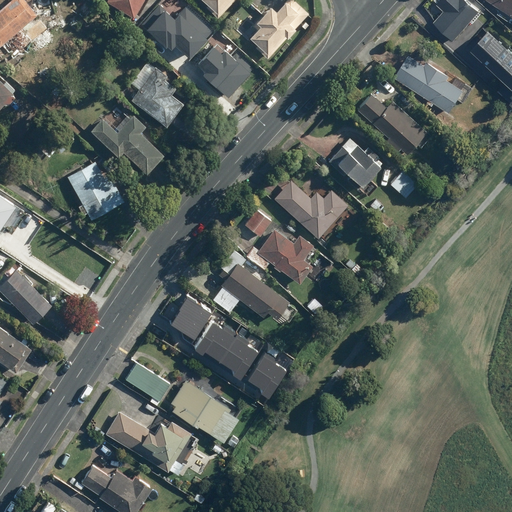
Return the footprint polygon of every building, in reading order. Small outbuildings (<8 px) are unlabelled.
[(48,29),(35,13),(23,0),(9,0),(0,8),(0,42),(17,28),(31,44),(48,29)] [(104,0),(105,1),(132,16),(141,0),(104,0)] [(195,0),(216,18),(232,0),(195,0)] [(308,13),(295,0),(285,0),(247,37),(266,56),(308,13)] [(443,12),(434,22),(454,40),(479,13),(464,0),(440,0),(436,5),(443,12)] [(511,0),(489,0),(511,14),(511,0)] [(211,28),(181,3),(174,11),(168,15),(155,2),(138,26),(165,47),(170,41),(182,50),(194,31),(201,37),(211,28)] [(511,53),(487,32),(468,52),(511,90),(511,53)] [(215,50),(203,41),(189,59),(197,65),(187,77),(223,105),(253,68),(224,45),(215,50)] [(435,102),(450,111),(457,100),(462,103),(467,94),(463,91),(464,89),(448,78),(450,75),(427,61),(425,64),(409,54),(395,77),(430,99),(428,101),(433,105),(435,102)] [(165,124),(182,103),(169,93),(174,87),(162,78),(165,74),(155,65),(130,96),(165,124)] [(8,107),(15,98),(0,86),(0,80),(1,79),(0,78),(0,104),(2,102),(8,107)] [(405,152),(425,131),(392,100),(386,107),(371,93),(357,108),(387,136),(384,140),(396,150),(399,147),(405,152)] [(122,150),(145,172),(163,154),(140,131),(144,126),(132,114),(104,142),(117,155),(122,150)] [(57,122),(38,145),(49,154),(56,146),(63,151),(75,137),(57,122)] [(346,178),(356,188),(379,164),(378,164),(381,161),(375,156),(377,154),(367,145),(362,149),(349,137),(334,153),(328,160),(343,174),(345,172),(348,176),(346,178)] [(117,188),(110,176),(104,179),(94,160),(67,175),(90,217),(116,202),(111,192),(117,188)] [(390,183),(405,196),(418,182),(403,168),(390,183)] [(273,197),(317,236),(347,203),(330,188),(322,196),(315,190),(310,196),(290,179),(273,197)] [(0,229),(15,208),(0,197),(0,229)] [(245,225),(260,235),(271,220),(256,209),(245,225)] [(72,280),(91,255),(77,244),(72,250),(36,223),(22,242),(14,236),(6,247),(31,265),(38,255),(72,280)] [(253,245),(245,255),(263,268),(269,260),(274,264),(273,266),(279,270),(280,269),(299,283),(312,265),(302,258),(313,244),(299,234),(292,242),(274,228),(258,249),(253,245)] [(239,298),(262,316),(279,294),(240,264),(245,258),(234,249),(220,266),(222,268),(218,273),(224,278),(220,283),(222,285),(212,298),(229,311),(239,298)] [(31,284),(33,282),(27,275),(24,277),(12,264),(0,275),(0,288),(30,322),(49,305),(31,284)] [(267,311),(276,318),(289,300),(280,294),(267,311)] [(189,337),(181,347),(202,362),(208,353),(249,381),(268,354),(252,343),(253,341),(221,319),(217,324),(207,318),(192,339),(189,337)] [(164,337),(176,345),(187,329),(175,320),(164,337)] [(0,361),(13,371),(29,346),(0,326),(0,361)] [(136,360),(125,378),(152,395),(149,399),(156,403),(170,382),(136,360)] [(222,441),(238,417),(227,410),(230,406),(186,378),(166,408),(192,425),(194,423),(222,441)] [(199,438),(191,433),(160,414),(151,429),(120,409),(106,431),(168,470),(176,475),(184,463),(175,458),(184,444),(192,449),(199,438)] [(131,480),(96,456),(80,480),(126,511),(133,511),(150,487),(134,476),(131,480)]
